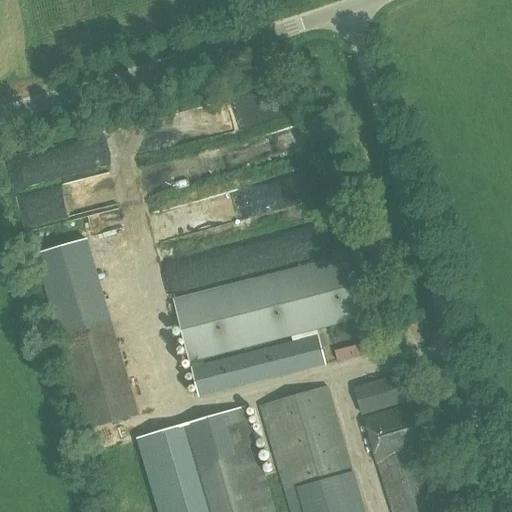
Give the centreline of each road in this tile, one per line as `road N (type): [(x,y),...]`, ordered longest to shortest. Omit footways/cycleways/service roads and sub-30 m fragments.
road 1 (unclassified): [(504,511),(343,11)]
road 2 (unclassified): [(0,114),(343,11)]
